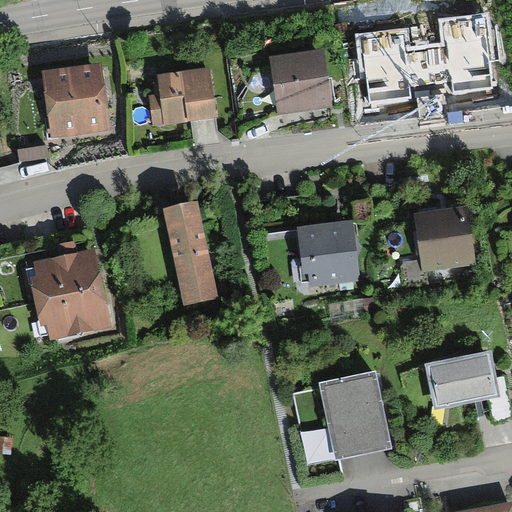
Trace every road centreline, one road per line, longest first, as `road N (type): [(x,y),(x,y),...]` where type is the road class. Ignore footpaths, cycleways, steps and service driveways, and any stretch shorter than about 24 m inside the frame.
road 1 (residential): [(0,205),(140,170),(511,128)]
road 2 (residential): [(511,458),(296,496)]
road 3 (tertiary): [(0,29),(190,0)]
